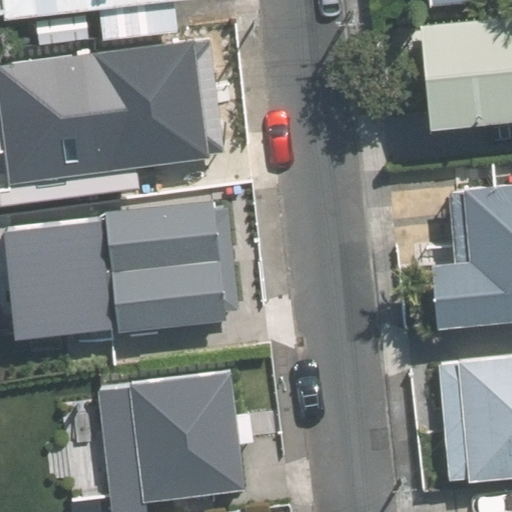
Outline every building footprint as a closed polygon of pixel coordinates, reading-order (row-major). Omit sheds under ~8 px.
[(0,0),(0,15),(95,5),(98,37),(174,29),(170,0),(0,0)] [(511,6),(418,14),(427,120),(511,113),(511,6)] [(48,63),(60,177),(222,160),(210,46),(48,63)] [(428,258),(433,320),(511,313),(511,177),(446,182),(452,256),(428,258)] [(223,197),(42,219),(56,333),(237,311),(223,197)] [(511,348),(439,355),(450,477),(511,471),(511,348)] [(95,384),(108,511),(143,511),(143,501),(240,491),(228,371),(95,384)]
